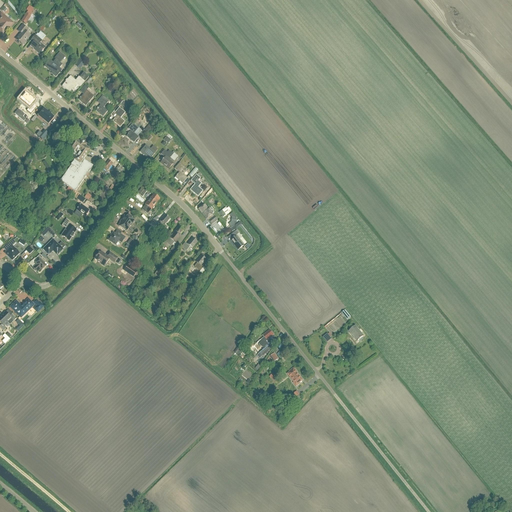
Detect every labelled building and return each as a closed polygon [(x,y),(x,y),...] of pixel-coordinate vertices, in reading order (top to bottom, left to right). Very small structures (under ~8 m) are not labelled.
[(13,24),(1,14),(0,14),(0,34),(2,36),(13,24)] [(5,16),(13,23),(15,21),(6,14),(5,16)] [(25,25),(30,17),(25,14),(20,22),(25,25)] [(22,46),(30,37),(26,33),(28,31),(22,26),(18,32),(21,35),(16,41),(18,42),(18,43),(19,43),(22,46)] [(41,42),(35,37),(36,36),(35,36),(31,42),(33,44),(31,47),(35,51),(39,55),(45,48),(40,44),(42,42),(42,41),(41,42)] [(60,63),(63,60),(57,56),(54,59),(55,60),(53,63),(50,61),(44,67),(50,72),(51,71),(53,72),(51,74),(56,78),(62,71),(60,69),(62,66),(60,63)] [(79,70),(85,63),(80,59),(74,66),(79,70)] [(80,88),(89,78),(84,73),(80,78),(79,77),(75,81),(70,77),(62,87),(69,93),(73,89),(74,90),(78,86),(80,88)] [(83,95),(87,91),(89,89),(85,86),(80,92),(83,95)] [(87,91),(83,95),(80,98),(80,99),(78,101),(86,107),(90,101),(94,97),(90,94),(87,91)] [(29,109),(27,112),(31,115),(37,108),(33,104),(35,102),(31,99),(29,97),(25,94),(19,100),(29,109)] [(107,104),(109,102),(103,96),(97,103),(100,106),(98,109),(97,109),(97,110),(95,112),(103,118),(108,112),(103,108),(107,104)] [(121,112),(124,115),(125,113),(122,111),(123,110),(120,108),(114,114),(117,116),(121,112)] [(54,119),(54,118),(50,116),(51,115),(50,115),(48,113),(47,113),(44,110),(43,110),(38,117),(37,117),(38,118),(48,126),(54,119)] [(120,119),(124,115),(121,112),(117,116),(115,119),(114,120),(113,122),(120,128),(125,122),(120,119)] [(148,134),(155,126),(151,122),(144,131),(148,134)] [(139,129),(133,124),(128,130),(131,132),(129,135),(128,134),(128,135),(126,137),(134,144),(138,138),(134,134),(139,129)] [(39,133),(36,136),(42,141),(48,134),(44,132),(42,135),(39,133)] [(168,144),(171,141),(172,139),(167,134),(165,136),(166,137),(163,141),(168,144)] [(78,157),(83,160),(90,151),(85,148),(86,146),(81,142),(79,144),(75,141),(67,152),(67,155),(69,156),(71,156),(76,159),(78,157)] [(151,150),(146,146),(140,153),(149,161),(155,154),(155,153),(158,150),(153,147),(151,150)] [(168,154),(166,152),(164,151),(161,155),(163,157),(165,158),(163,160),(162,160),(162,161),(160,164),(168,170),(173,164),(168,160),(169,158),(170,159),(172,157),(173,155),(170,152),(168,154)] [(93,167),(83,160),(78,157),(76,159),(60,182),(68,188),(74,191),(75,192),(93,167)] [(109,161),(104,166),(102,169),(107,172),(108,170),(113,164),(109,161)] [(187,179),(183,175),(187,170),(179,163),(174,169),(179,173),(177,176),(177,175),(176,176),(177,176),(175,178),(182,184),(187,179)] [(191,178),(197,171),(195,169),(188,176),(191,178)] [(200,176),(198,174),(196,176),(191,182),(195,185),(192,188),(191,188),(192,189),(190,191),(198,198),(203,192),(197,187),(199,186),(200,186),(201,184),(198,182),(200,179),(199,178),(200,176)] [(144,206),(144,207),(145,207),(143,210),(137,205),(133,211),(141,217),(145,212),(149,215),(151,212),(152,213),(161,201),(161,202),(161,201),(153,195),(153,196),(151,198),(149,197),(146,200),(148,202),(145,207),(144,206)] [(77,211),(74,215),(79,218),(82,215),(85,217),(90,211),(81,205),(77,211)] [(211,225),(217,221),(204,205),(198,210),(208,223),(209,222),(211,225)] [(226,210),(225,208),(218,213),(222,218),(229,213),(230,212),(228,209),(226,210)] [(136,220),(129,215),(128,216),(130,216),(128,219),(125,217),(122,221),(123,221),(118,227),(126,232),(132,223),(133,223),(136,220)] [(163,233),(167,228),(164,226),(169,220),(165,216),(157,226),(159,228),(158,229),(163,233)] [(70,238),(71,238),(73,235),(73,234),(75,231),(73,229),(75,226),(66,219),(63,223),(67,226),(60,236),(68,241),(70,238)] [(176,244),(180,239),(178,237),(183,231),(178,227),(169,238),(175,242),(176,244)] [(238,251),(243,246),(239,240),(242,238),(239,234),(237,231),(232,235),(234,238),(230,241),(238,251)] [(119,237),(113,233),(109,239),(110,242),(115,246),(118,242),(121,244),(125,238),(120,235),(119,237)] [(169,238),(165,243),(171,247),(175,242),(169,238)] [(192,249),(197,243),(192,239),(187,245),(185,243),(181,248),(186,252),(190,247),(192,249)] [(59,246),(53,240),(43,250),(49,256),(53,252),(57,256),(63,250),(62,250),(65,247),(61,243),(59,246)] [(12,262),(19,254),(12,247),(16,244),(13,241),(3,250),(6,253),(6,256),(12,262)] [(25,251),(19,257),(22,260),(28,254),(25,251)] [(107,257),(101,252),(98,257),(97,256),(94,259),(100,264),(104,267),(109,260),(114,264),(118,259),(110,253),(107,257)] [(41,271),(46,267),(42,263),(45,260),(40,255),(36,259),(38,262),(35,265),(36,266),(33,269),(37,273),(40,270),(41,271)] [(200,272),(203,268),(201,266),(205,261),(201,257),(195,263),(197,264),(194,267),(200,272)] [(137,273),(127,266),(124,271),(133,277),(137,273)] [(21,318),(34,306),(28,300),(21,307),(18,304),(18,303),(17,302),(16,302),(14,303),(14,304),(10,308),(21,318)] [(39,304),(36,301),(33,303),(37,307),(34,310),(37,313),(44,307),(40,304),(39,304)] [(345,311),(342,314),(344,316),(345,315),(348,319),(351,317),(345,311)] [(1,317),(7,323),(10,325),(16,320),(12,315),(9,317),(5,313),(1,317)] [(18,320),(15,322),(19,326),(15,331),(17,333),(24,326),(18,320)] [(363,343),(367,340),(364,336),(363,337),(355,327),(349,332),(357,342),(360,339),(363,343)] [(274,336),(270,331),(267,334),(266,334),(263,336),(264,338),(259,345),(264,349),(259,356),(263,359),(271,350),(267,347),(269,344),(266,342),(274,336)] [(296,387),(300,384),(299,383),(302,381),(296,373),(297,372),(294,368),(290,372),(290,373),(288,374),(291,377),(290,377),(294,383),(293,384),(296,387)] [(273,374),(269,378),(275,383),(278,379),(273,374)]
